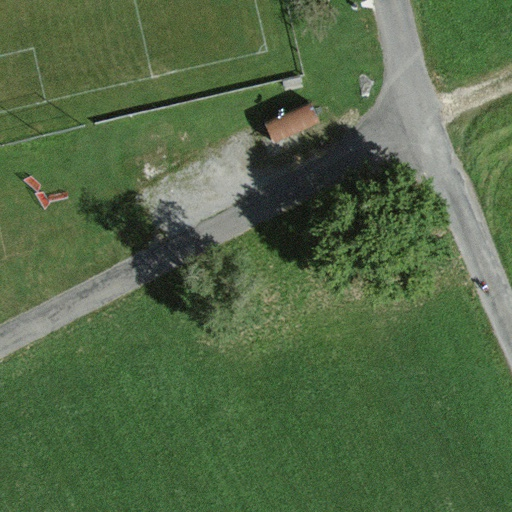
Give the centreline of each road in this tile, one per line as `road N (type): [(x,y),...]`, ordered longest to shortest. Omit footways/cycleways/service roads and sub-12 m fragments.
road 1 (unclassified): [(416,120),(0,339)]
road 2 (unclassified): [(511,327),(416,120)]
road 3 (unclassified): [(416,120),(386,0)]
